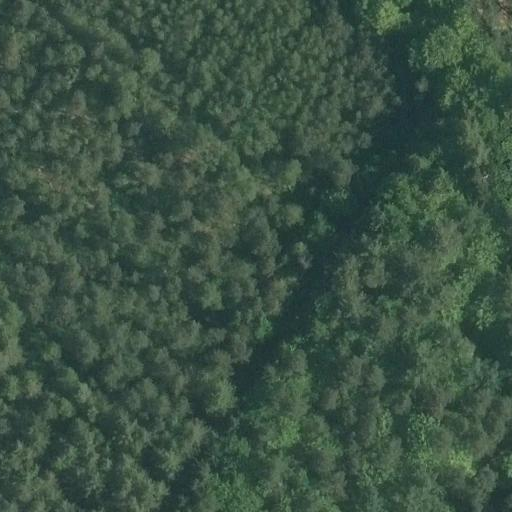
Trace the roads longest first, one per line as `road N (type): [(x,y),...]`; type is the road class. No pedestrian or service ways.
road 1 (track): [(456,87),(185,511)]
road 2 (track): [(511,173),(399,0)]
